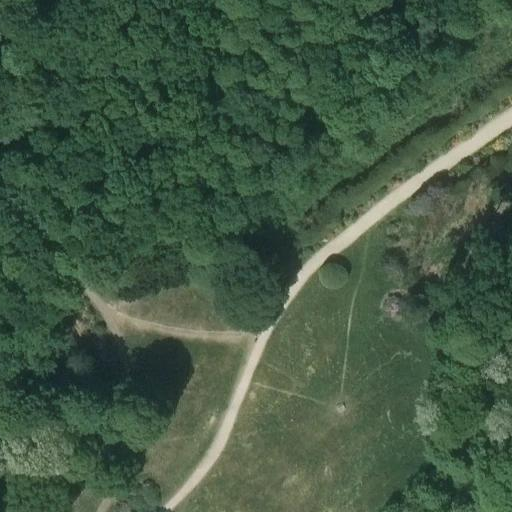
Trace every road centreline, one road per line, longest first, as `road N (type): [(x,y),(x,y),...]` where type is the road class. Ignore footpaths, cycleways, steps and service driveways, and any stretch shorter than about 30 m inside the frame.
road 1 (track): [(164,511),(217,450),(255,350),(296,284),(354,231),(511,117)]
road 2 (track): [(0,163),(113,331),(125,430),(100,511)]
